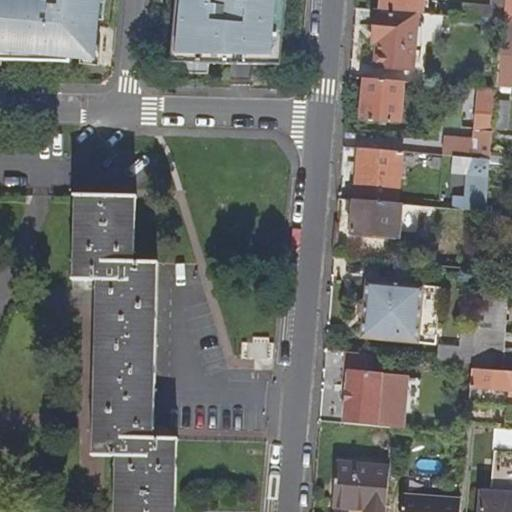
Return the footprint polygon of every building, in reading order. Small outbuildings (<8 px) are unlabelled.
[(0,0),(0,60),(102,59),(105,0),(0,0)] [(173,0),(170,58),(280,54),(284,0),(173,0)] [(382,0),(381,10),(418,13),(423,14),(423,0),(382,0)] [(493,0),(492,7),(471,5),(470,18),(502,20),(504,0),(493,0)] [(376,10),(374,34),(379,34),(378,45),(376,67),(413,70),(418,13),(381,10),(376,10)] [(511,55),(499,55),(497,88),(511,88),(511,55)] [(366,79),(362,120),(401,123),(405,83),(366,79)] [(430,85),(429,94),(441,95),(442,86),(430,85)] [(481,89),(477,132),(493,133),(493,129),(496,103),(497,90),(481,89)] [(496,103),(493,129),(508,130),(510,104),(496,103)] [(477,132),(476,144),(492,145),(493,133),(477,132)] [(444,146),(443,156),(455,157),(491,160),(492,152),(492,145),(476,144),(475,149),(444,146)] [(359,149),(354,202),(398,205),(402,153),(359,149)] [(455,157),(454,175),(489,178),(491,160),(455,157)] [(478,189),(476,207),(481,207),(481,212),(486,212),(488,190),(478,189)] [(117,459),(117,467),(114,467),(114,469),(115,469),(114,511),(175,511),(177,441),(178,441),(178,439),(150,439),(150,431),(153,431),(157,264),(132,263),(132,255),(136,255),(136,253),(135,253),(136,200),(137,200),(138,198),(74,196),(74,199),(75,199),(73,280),(72,280),(72,282),(100,283),(99,290),(96,290),(93,458),(117,459)] [(354,202),(351,234),(399,237),(400,232),(418,234),(421,207),(398,205),(354,202)] [(481,270),(479,293),(492,294),(494,265),(500,265),(502,245),(496,244),(499,217),(486,216),(481,270)] [(424,287),(367,282),(365,301),(360,305),(359,316),(363,321),(361,340),(418,345),(424,287)] [(478,308),(476,332),(506,334),(509,296),(492,294),(479,293),(479,294),(478,308)] [(476,334),(473,364),(473,369),(503,372),(506,334),(476,332),(476,334)] [(462,333),(461,349),(440,348),(438,361),(473,364),(476,334),(462,333)] [(349,373),(344,424),(377,427),(381,376),(376,375),(376,371),(371,370),(373,356),(346,354),(345,372),(349,373)] [(511,372),(503,372),(473,369),(470,404),(497,406),(498,391),(511,392),(511,372)] [(511,392),(498,391),(497,406),(508,407),(507,423),(511,423),(511,392)] [(458,421),(457,433),(467,434),(468,422),(458,421)] [(481,492),(479,511),(511,511),(511,431),(496,431),(491,493),(481,492)] [(335,465),(332,507),(366,510),(365,511),(385,511),(389,468),(335,465)] [(401,496),(400,511),(460,511),(461,500),(401,496)]
